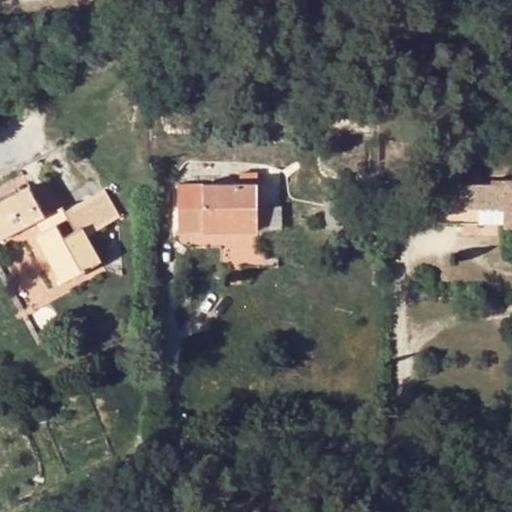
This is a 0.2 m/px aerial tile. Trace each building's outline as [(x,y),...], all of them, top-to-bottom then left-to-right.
[(458,183),(458,175),(434,175),(434,223),(502,221),(502,224),(511,223),(511,179),(489,180),(489,183),(458,183)] [(202,229),(255,229),(255,184),(176,184),(176,207),(201,207),(202,229)] [(62,211),(66,217),(74,230),(62,236),(55,223),(49,212),(44,215),(28,187),(0,201),(0,238),(35,221),(42,231),(34,235),(60,281),(99,260),(85,235),(104,223),(89,196),(62,211)] [(89,196),(104,223),(117,216),(102,189),(89,196)] [(324,226),(341,226),(341,201),(324,201),(324,226)] [(55,223),(66,217),(62,211),(60,206),(49,212),(55,223)] [(176,207),(177,229),(202,229),(201,207),(176,207)]
